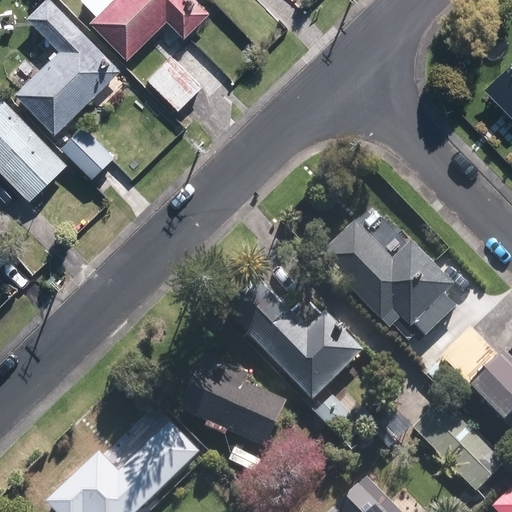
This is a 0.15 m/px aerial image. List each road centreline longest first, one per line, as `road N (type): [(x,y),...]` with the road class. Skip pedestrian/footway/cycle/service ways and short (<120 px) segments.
road 1 (residential): [(345,69),(0,404)]
road 2 (residential): [(511,239),(345,69)]
